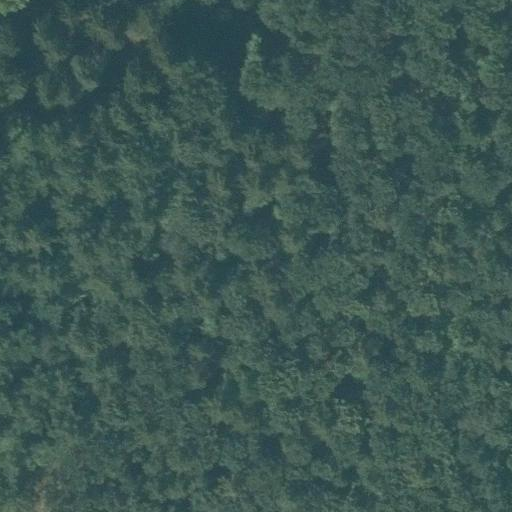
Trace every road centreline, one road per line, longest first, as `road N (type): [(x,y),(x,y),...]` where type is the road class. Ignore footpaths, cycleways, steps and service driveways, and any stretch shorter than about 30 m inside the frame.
road 1 (track): [(322,511),(331,89)]
road 2 (track): [(127,0),(511,161)]
